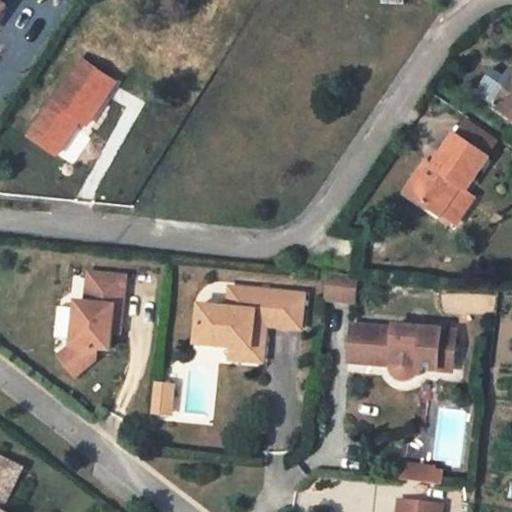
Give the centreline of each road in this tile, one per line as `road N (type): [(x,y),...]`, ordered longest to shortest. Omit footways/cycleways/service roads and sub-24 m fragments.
road 1 (residential): [(0,221),(284,248),(312,231),(469,5),(482,0)]
road 2 (residential): [(182,511),(0,373)]
